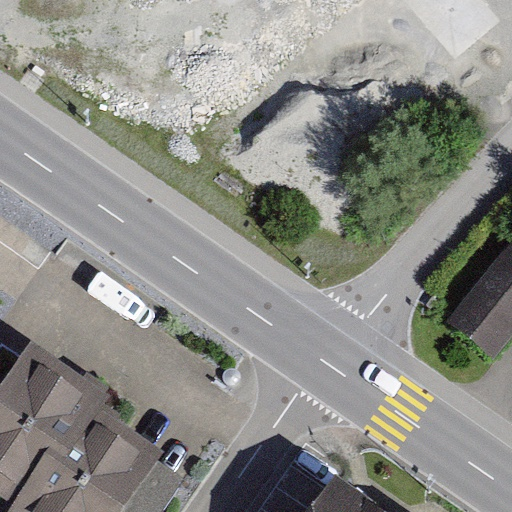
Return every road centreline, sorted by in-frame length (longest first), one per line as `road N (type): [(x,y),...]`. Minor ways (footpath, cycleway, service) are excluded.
road 1 (tertiary): [(326,363),(0,138)]
road 2 (residential): [(511,160),(326,363)]
road 3 (tertiary): [(511,492),(326,363)]
road 4 (residential): [(217,511),(326,363)]
